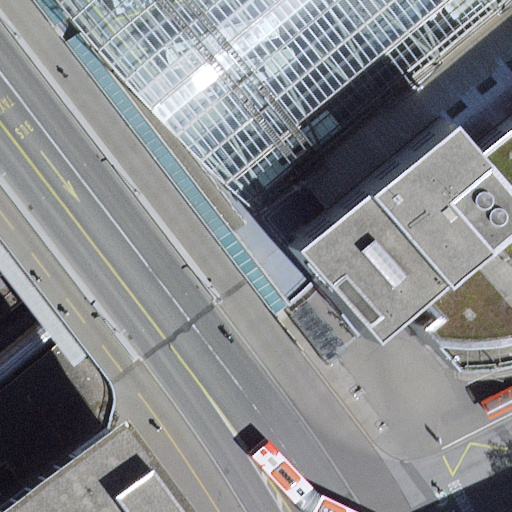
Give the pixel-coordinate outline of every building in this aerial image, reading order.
[(511,0),(71,0),(245,220),(301,177),(511,3),(511,0)] [(445,120),(471,151),(511,119),(511,3),(301,177),(327,212),(445,120)] [(511,119),(471,151),(445,120),(327,212),(286,243),(365,338),(414,298),(432,320),(418,330),(447,371),(485,369),(511,361),(511,119)] [(511,387),(481,403),(491,421),(511,410),(511,387)] [(0,506),(0,511),(171,511),(170,509),(140,469),(108,427),(0,506)]
